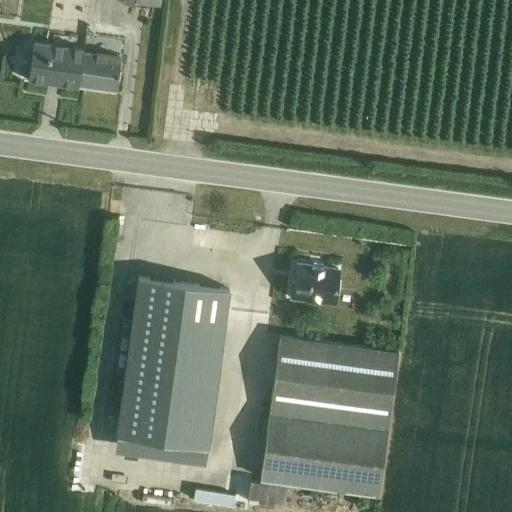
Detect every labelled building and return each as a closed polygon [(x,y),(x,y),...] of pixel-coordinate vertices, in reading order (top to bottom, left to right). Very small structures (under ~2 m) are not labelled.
[(33,42),(27,81),(77,88),(78,86),(115,91),(120,58),(83,52),(83,49),(33,42)] [(166,211),(182,214),(185,196),(169,194),(166,211)] [(296,263),(291,298),(335,303),(336,293),(339,293),(341,279),(337,278),(338,269),(323,267),(324,263),(312,261),(311,265),(296,263)] [(117,436),(115,452),(204,463),(206,448),(210,448),(229,289),(138,277),(115,436),(117,436)] [(279,335),(259,479),(378,495),(398,351),(279,335)] [(250,480),(247,501),(284,506),(287,485),(250,480)]
